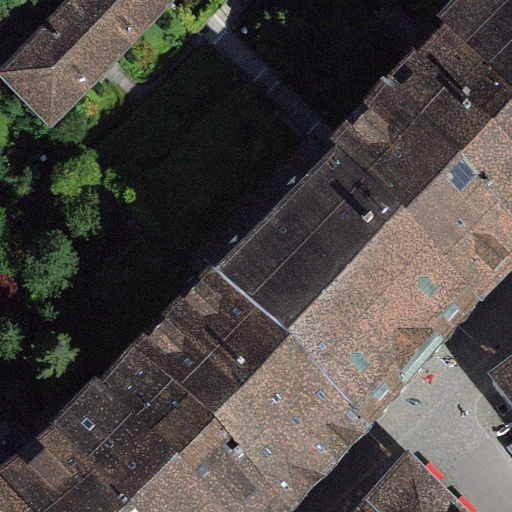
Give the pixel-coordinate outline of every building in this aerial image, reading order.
[(171,0),(74,0),(1,74),(50,123),(171,0)] [(511,0),(498,0),(474,24),(511,63),(511,0)] [(511,63),(474,24),(440,59),(511,127),(511,63)] [(511,174),(511,127),(440,59),(415,91),(511,174)] [(511,290),(511,174),(415,91),(393,114),(324,177),(478,326),(511,290)] [(358,450),(478,326),(324,177),(204,301),(358,450)] [(204,301),(133,375),(275,511),(297,511),(358,450),(204,301)] [(275,511),(133,375),(100,412),(200,511),(275,511)] [(511,441),(511,406),(496,418),(511,441)] [(97,511),(200,511),(100,412),(45,463),(97,511)] [(57,511),(97,511),(45,463),(26,481),(57,511)] [(374,511),(445,511),(411,477),(374,511)] [(57,511),(26,481),(0,504),(0,511),(57,511)]
